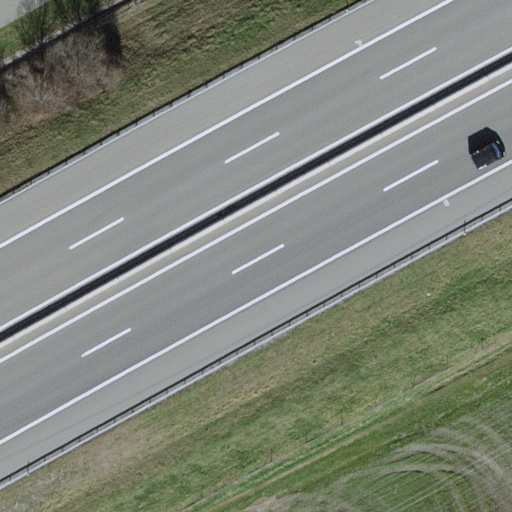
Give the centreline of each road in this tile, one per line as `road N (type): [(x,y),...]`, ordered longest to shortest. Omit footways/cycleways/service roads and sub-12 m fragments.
road 1 (motorway): [(511,4),(0,285)]
road 2 (motorway): [(0,404),(511,123)]
road 3 (track): [(299,511),(511,403)]
